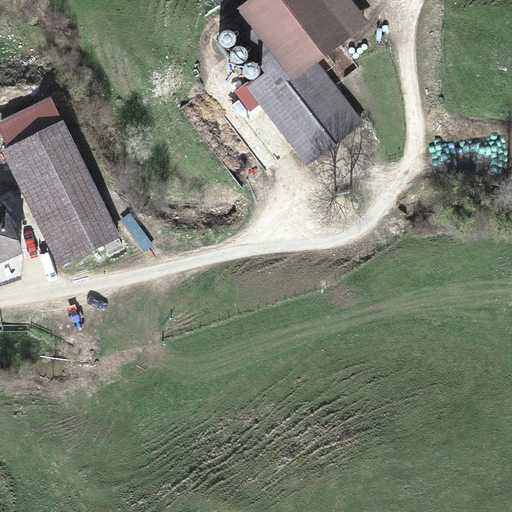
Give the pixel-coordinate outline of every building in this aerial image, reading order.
[(357,0),(244,0),(234,8),(250,28),(238,38),(264,73),(237,93),(251,111),(261,103),(307,163),(363,120),(320,63),(374,22),(357,0)] [(235,40),(235,37),(234,34),(232,32),(230,30),(227,30),(224,30),(222,31),(220,33),(218,35),(218,38),(218,41),(219,44),(221,46),(224,47),(227,47),(230,47),(233,45),(234,43),(235,40)] [(248,56),(248,53),(247,50),(245,48),(242,46),(240,46),(237,46),(235,47),(233,49),(231,51),(231,54),(231,57),(232,59),(234,62),(237,63),(240,63),(243,63),(245,61),(247,59),(248,56)] [(260,72),(260,69),(259,66),(257,64),(254,63),(252,62),(249,63),(247,64),(245,65),(243,68),(242,70),(243,73),(244,76),(246,78),(249,79),(252,80),(255,79),(257,77),(259,75),(260,72)] [(119,237),(50,96),(0,120),(0,133),(7,147),(1,150),(57,266),(119,237)] [(0,200),(0,262),(23,253),(0,200)]
